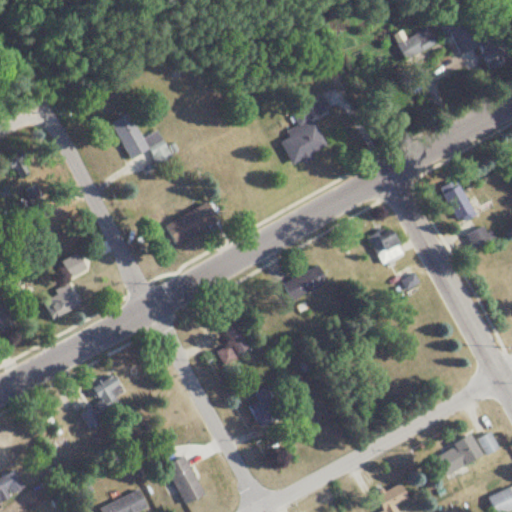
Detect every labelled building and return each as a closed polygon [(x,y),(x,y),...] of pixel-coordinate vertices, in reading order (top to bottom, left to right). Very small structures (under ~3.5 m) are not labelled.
[(473,46),(461,24),(442,34),(454,57),(473,46)] [(403,61),(430,43),(419,27),(392,45),(403,61)] [(309,119),(273,137),(287,166),(324,148),(309,119)] [(482,208),(473,186),(461,191),(456,180),(436,188),(449,221),(482,208)] [(160,224),(170,246),(214,226),(204,204),(160,224)] [(377,267),(402,255),(387,224),(361,237),(377,267)] [(488,241),(479,226),(461,237),(469,252),(488,241)] [(282,288),(293,304),(324,281),(313,266),(282,288)] [(48,321),(76,309),(65,285),(38,298),(48,321)] [(230,334),(210,353),(224,367),(243,348),(230,334)] [(108,401),(119,397),(112,377),(83,388),(93,417),(112,410),(108,401)] [(242,408),(260,430),(278,415),(269,404),(278,396),(266,382),(249,396),(252,400),(242,408)] [(495,453),(488,433),(470,440),(469,438),(430,453),(438,474),(495,453)] [(100,510),(101,511),(136,511),(144,507),(132,490),(100,510)] [(485,511),(510,511),(510,492),(485,492),(485,511)]
